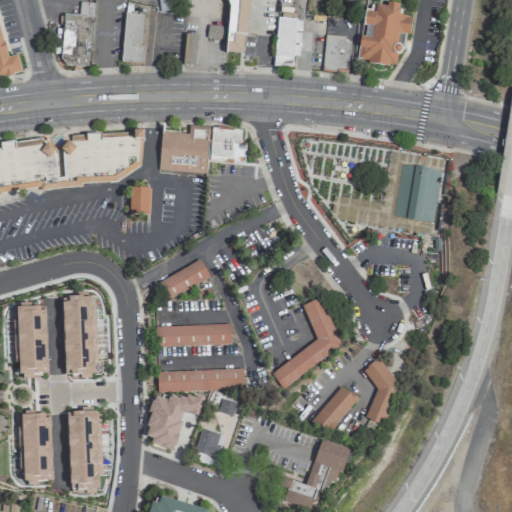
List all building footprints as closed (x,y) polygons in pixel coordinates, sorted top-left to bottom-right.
[(155,0),(156,12),(174,11),(173,0),(155,0)] [(242,54),(248,0),(225,0),(228,7),(225,52),(242,54)] [(121,62),(142,63),(143,47),(139,46),(141,15),(131,15),(131,4),(124,4),(121,62)] [(357,60),(366,7),(411,13),(401,50),(389,66),(357,60)] [(63,14),(92,17),(89,66),(64,65),(59,59),(63,14)] [(273,66),(291,67),(292,56),(299,56),(301,20),(276,18),(273,66)] [(0,75),(21,70),(15,53),(6,56),(0,34),(0,75)] [(322,70),(346,71),(348,37),(323,36),(322,70)] [(160,129),(206,132),(203,173),(158,170),(160,129)] [(0,144),(40,138),(140,131),(141,136),(138,164),(111,180),(39,188),(0,197),(0,144)] [(432,223),(439,170),(399,165),(392,218),(432,223)] [(148,189),(129,188),(127,215),(147,215),(148,189)] [(158,282),(167,300),(208,278),(198,260),(158,282)] [(63,375),(93,374),(92,362),(96,362),(94,309),(89,309),(89,298),(61,298),(63,375)] [(269,373),(279,388),(345,344),(314,299),(299,310),(319,339),(269,373)] [(44,307),(29,308),(29,304),(16,305),(16,321),(12,321),(13,364),(18,363),(19,379),(32,378),(32,374),(46,374),(44,307)] [(228,325),(155,327),(155,347),(229,345),(228,325)] [(363,419),(381,426),(401,377),(368,364),(362,378),(378,384),(363,419)] [(156,393),(242,390),(242,369),(155,372),(156,393)] [(356,400),(341,386),(308,422),(323,436),(356,400)] [(173,449),(183,412),(198,417),(202,402),(169,392),(167,400),(152,396),(146,414),(150,415),(143,440),(173,449)] [(231,416),(234,403),(220,400),(217,413),(231,416)] [(65,412),(68,493),(97,492),(96,476),(101,476),(99,423),(94,423),(93,408),(80,408),(80,412),(65,412)] [(49,414),(34,414),(34,411),(16,412),(17,470),(22,470),(22,482),(51,481),(49,414)] [(218,457),(222,434),(198,430),(194,453),(218,457)] [(305,485),(280,478),(277,487),(286,489),(282,501),(315,511),(316,511),(326,482),(336,485),(347,449),(319,440),(305,485)] [(206,511),(207,509),(159,498),(158,504),(150,502),(147,511),(206,511)]
